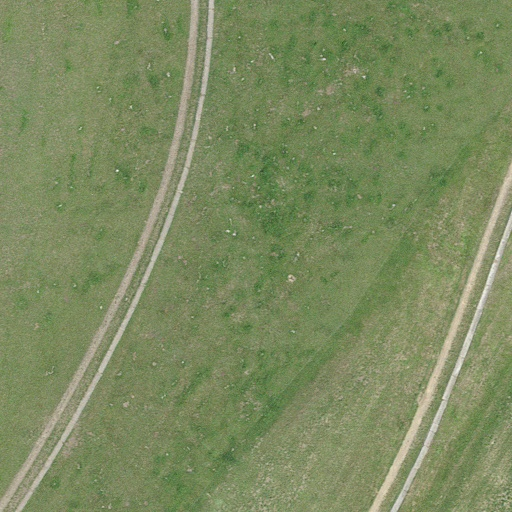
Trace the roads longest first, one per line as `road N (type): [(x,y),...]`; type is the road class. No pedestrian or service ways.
road 1 (track): [(203,0),(186,154),(113,325),(8,511)]
road 2 (track): [(511,185),(426,432),(385,511)]
